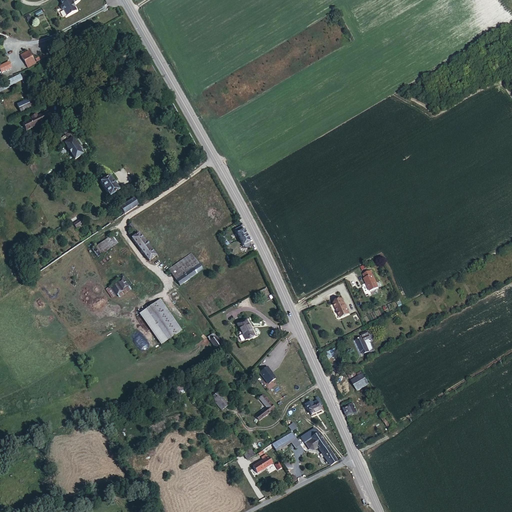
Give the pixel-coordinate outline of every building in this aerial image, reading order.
[(72,0),(61,5),(63,9),(61,9),(61,11),(62,13),(63,14),(66,19),(77,14),(75,10),(74,10),(73,7),(75,7),(72,0)] [(29,52),(21,56),(26,67),(34,63),(29,52)] [(0,71),(1,74),(12,69),(9,62),(0,65),(0,71)] [(11,81),(0,86),(0,91),(12,85),(11,81)] [(27,101),(17,106),(19,113),(30,108),(27,101)] [(50,119),(47,114),(35,120),(34,118),(31,119),(32,122),(22,126),(25,132),(50,119)] [(68,140),(62,144),(65,149),(67,148),(79,163),(87,157),(75,142),(77,140),(73,135),(73,136),(71,134),(66,137),(68,140)] [(109,177),(100,183),(110,197),(119,191),(109,177)] [(125,206),(129,212),(138,206),(134,200),(129,202),(128,201),(124,204),(125,205),(125,206)] [(120,209),(124,215),(129,212),(125,206),(120,209)] [(81,220),(74,224),(76,228),(83,223),(81,220)] [(135,236),(132,238),(149,261),(156,256),(132,223),(128,226),(135,236)] [(241,227),(236,230),(241,240),(246,237),(241,227)] [(117,243),(112,236),(97,246),(103,254),(117,243)] [(246,237),(241,240),(244,246),(244,245),(246,249),(251,246),(246,237)] [(97,246),(92,250),(98,257),(103,254),(97,246)] [(169,270),(175,278),(197,262),(192,254),(169,270)] [(197,262),(175,278),(180,286),(203,269),(197,262)] [(364,279),(370,291),(378,288),(371,271),(363,274),(365,278),(364,279)] [(123,277),(106,290),(112,299),(117,295),(119,298),(132,290),(123,277)] [(43,286),(63,317),(72,312),(52,281),(43,286)] [(181,332),(159,300),(140,314),(161,345),(181,332)] [(349,312),(343,300),(334,304),(340,317),(349,312)] [(245,320),(238,324),(246,340),(254,335),(245,320)] [(363,338),(356,340),(361,352),(362,351),(365,350),(366,353),(369,352),(365,341),(370,339),(367,332),(361,335),(363,338)] [(225,349),(214,333),(207,337),(219,353),(225,349)] [(335,348),(325,353),(328,359),(338,354),(335,348)] [(267,367),(260,373),(266,381),(268,384),(276,379),(270,371),(270,370),(267,367)] [(356,375),(353,370),(347,374),(350,379),(356,375)] [(369,384),(363,374),(359,377),(351,381),(357,391),(369,384)] [(209,395),(222,411),(229,406),(218,393),(216,395),(213,391),(209,395)] [(267,408),(256,417),(259,421),(274,409),(264,396),(260,399),(267,408)] [(310,412),(311,415),(322,410),(320,407),(322,405),(320,401),(318,402),(317,401),(307,406),(310,412)] [(353,403),(345,407),(345,409),(344,410),(347,418),(349,417),(357,413),(356,410),(353,403)] [(395,426),(387,415),(382,419),(390,430),(395,426)] [(313,437),(318,433),(315,429),(301,438),(304,443),(305,443),(313,437)] [(271,445),(276,451),(281,448),(282,450),(287,447),(286,445),(291,442),(296,438),(291,433),(271,445)] [(337,461),(318,433),(313,437),(319,448),(330,466),(337,461)] [(319,448),(313,437),(305,443),(309,449),(314,451),(319,448)] [(296,438),(291,442),(296,448),(301,445),(296,438)] [(251,449),(244,454),(248,460),(255,456),(251,449)] [(267,458),(263,460),(253,467),(257,473),(273,464),(268,457),(267,458)]
